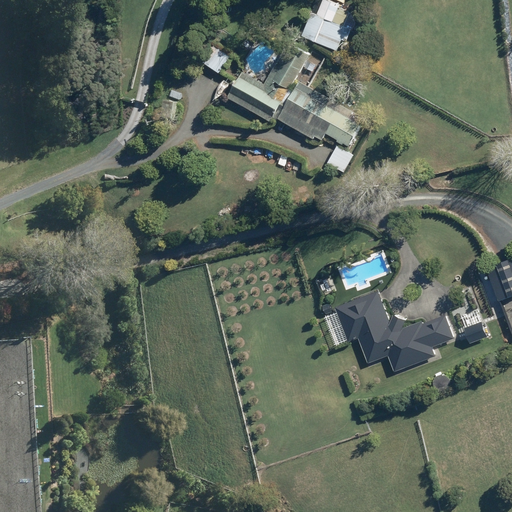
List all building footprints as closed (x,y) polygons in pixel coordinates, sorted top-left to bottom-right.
[(311,13),(302,35),(336,50),(340,39),(347,41),(352,29),(335,22),(340,8),(339,7),(341,4),(329,0),(324,0),(318,15),(311,13)] [(248,37),(240,45),(247,52),(255,43),(248,37)] [(327,133),(338,140),(337,141),(343,144),(344,143),(350,146),(362,126),(328,105),(332,99),(301,81),(295,89),(291,87),(310,55),(289,43),(264,85),(244,73),(229,98),(270,122),(281,104),(285,107),(279,118),(314,139),(316,136),(322,140),(327,133)] [(234,54),(218,44),(206,60),(222,71),(234,54)] [(164,100),(162,115),(172,117),(175,101),(164,100)] [(511,259),(476,272),(488,304),(511,295),(511,259)] [(323,275),(319,291),(333,295),(338,279),(323,275)] [(336,308),(349,342),(360,338),(369,363),(389,355),(395,372),(436,357),(433,347),(454,339),(446,315),(423,323),(423,322),(404,329),(403,327),(406,321),(394,315),(391,323),(380,292),(336,308)]
